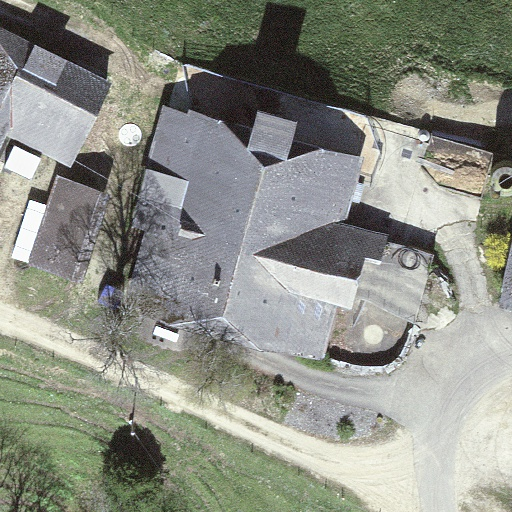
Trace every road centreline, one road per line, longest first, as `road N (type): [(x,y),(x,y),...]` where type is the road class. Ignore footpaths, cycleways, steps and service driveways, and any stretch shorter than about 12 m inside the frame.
road 1 (track): [(437,487),(317,454),(0,325)]
road 2 (track): [(511,353),(482,363),(452,391),(438,432),(437,487)]
